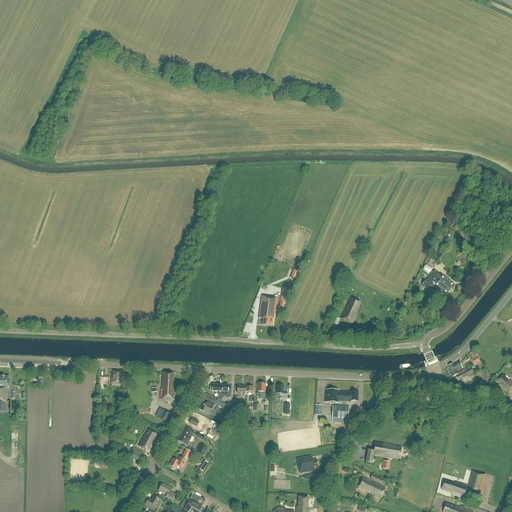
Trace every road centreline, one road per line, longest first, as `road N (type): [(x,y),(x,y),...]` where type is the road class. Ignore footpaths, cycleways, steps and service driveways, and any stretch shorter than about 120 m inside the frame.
road 1 (track): [(0,146),(47,162),(311,149),(455,152),(511,173)]
road 2 (unclassified): [(424,344),(0,330)]
road 3 (tertiary): [(197,369),(0,360)]
road 4 (tertiary): [(393,378),(197,369)]
road 5 (unclassified): [(319,510),(353,439),(392,390)]
road 6 (tertiary): [(424,344),(511,249)]
